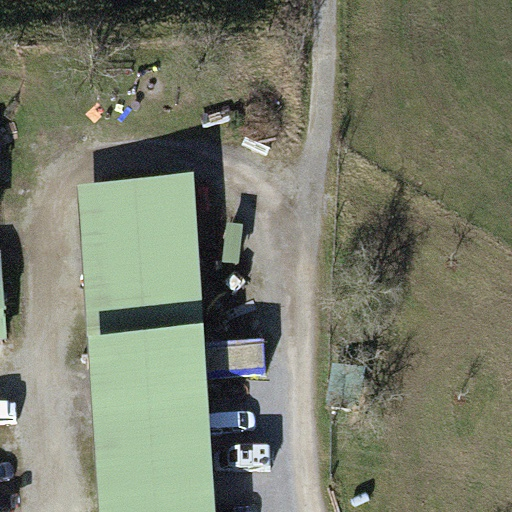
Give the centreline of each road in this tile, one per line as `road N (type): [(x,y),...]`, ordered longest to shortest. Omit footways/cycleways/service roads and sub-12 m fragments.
road 1 (track): [(309,284),(247,181),(170,157),(72,167),(36,212),(62,511)]
road 2 (track): [(321,0),(301,449),(311,511)]
